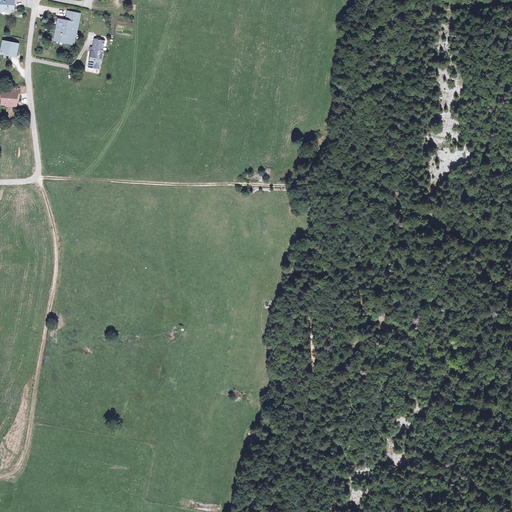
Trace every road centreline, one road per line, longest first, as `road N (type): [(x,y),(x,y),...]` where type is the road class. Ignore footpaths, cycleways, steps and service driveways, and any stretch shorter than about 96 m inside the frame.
road 1 (track): [(373,0),(326,172),(307,183),(35,177),(54,231),(55,277),(26,445),(15,469),(0,475)]
road 2 (residential): [(0,181),(28,181),(38,170),(28,79),(36,0)]
